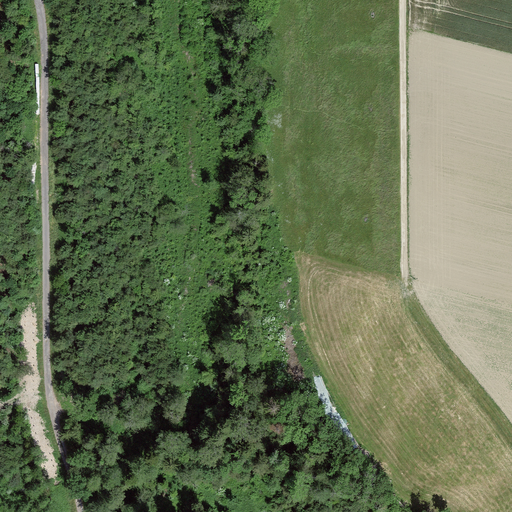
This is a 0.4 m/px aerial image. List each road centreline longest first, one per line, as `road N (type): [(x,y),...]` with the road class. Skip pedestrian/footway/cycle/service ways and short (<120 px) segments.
road 1 (track): [(81,511),(47,374),(39,0)]
road 2 (track): [(403,0),(406,273)]
